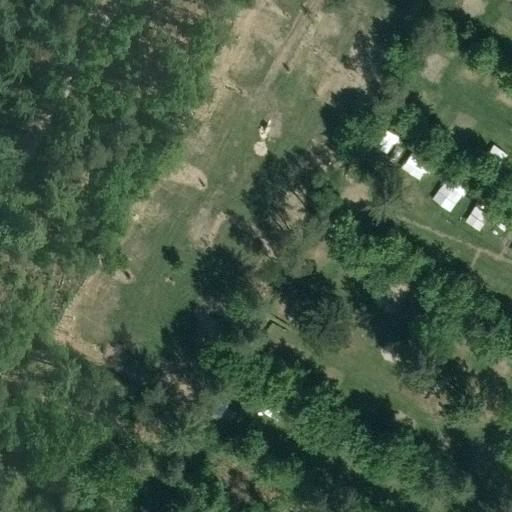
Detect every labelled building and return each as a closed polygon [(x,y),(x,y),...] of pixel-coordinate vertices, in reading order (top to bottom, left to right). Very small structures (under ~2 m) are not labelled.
[(380,0),(379,0),(368,19),(396,35),(407,15),(380,0)] [(464,0),(454,0),(457,12),(467,10),(464,0)] [(257,12),(245,28),(256,36),(268,19),(257,12)] [(233,48),(221,63),(244,82),(257,66),(233,48)] [(421,54),(410,72),(432,86),(444,68),(421,54)] [(460,56),(450,76),(470,85),(480,66),(460,56)] [(207,83),(196,108),(211,114),(222,89),(207,83)] [(511,88),(503,84),(496,99),(511,107),(511,88)] [(334,99),(341,118),(350,115),(343,95),(334,99)] [(461,142),(477,122),(462,110),(446,130),(461,142)] [(176,140),(193,155),(208,136),(191,122),(176,140)] [(498,167),(511,143),(511,141),(495,131),(480,157),(498,167)] [(162,166),(154,185),(182,197),(191,178),(162,166)] [(478,198),(471,208),(489,221),(496,212),(478,198)] [(130,222),(151,231),(159,211),(138,203),(130,222)] [(108,254),(126,266),(139,248),(121,236),(108,254)] [(385,277),(379,288),(397,298),(403,288),(385,277)] [(295,324),(302,302),(280,295),(273,317),(295,324)] [(511,353),(494,347),(490,359),(511,367),(511,364),(511,353)]
